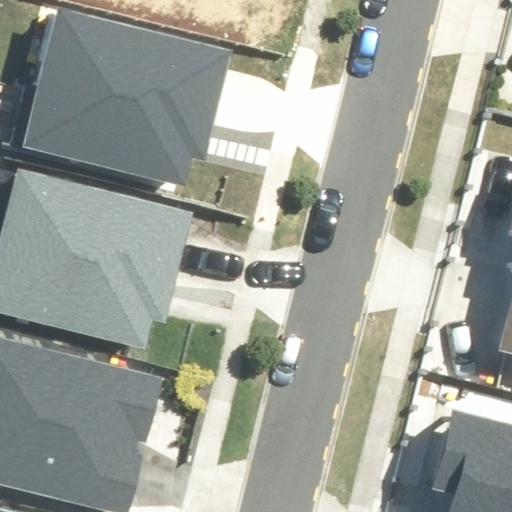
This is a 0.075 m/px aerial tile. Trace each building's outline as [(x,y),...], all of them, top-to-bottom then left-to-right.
[(206,160),(232,50),(53,9),(21,148),(184,186),(191,156),(206,160)] [(203,206),(21,160),(0,242),(0,305),(146,343),(152,319),(172,324),(203,206)] [(511,309),(502,348),(511,350),(511,204),(503,239),(511,241),(511,309)] [(162,378),(0,339),(0,480),(128,511),(143,452),(135,450),(138,439),(147,441),(162,378)] [(511,511),(511,425),(446,410),(427,489),(453,495),(448,511),(511,511)]
